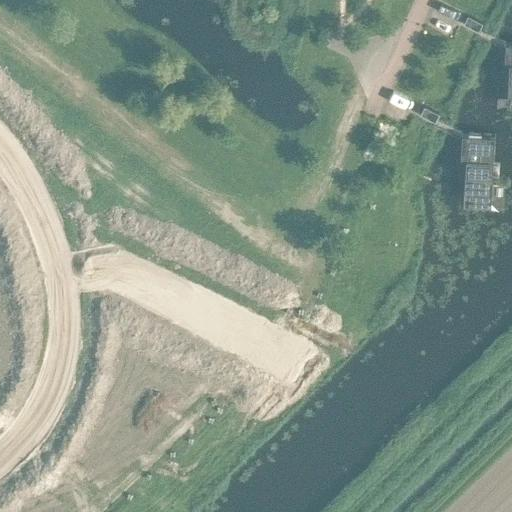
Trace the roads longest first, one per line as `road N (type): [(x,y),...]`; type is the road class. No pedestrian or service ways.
road 1 (residential): [(56,270),(105,264),(260,347)]
road 2 (residential): [(56,270),(63,327),(50,403),(0,455)]
road 3 (residential): [(0,140),(48,222),(56,270)]
